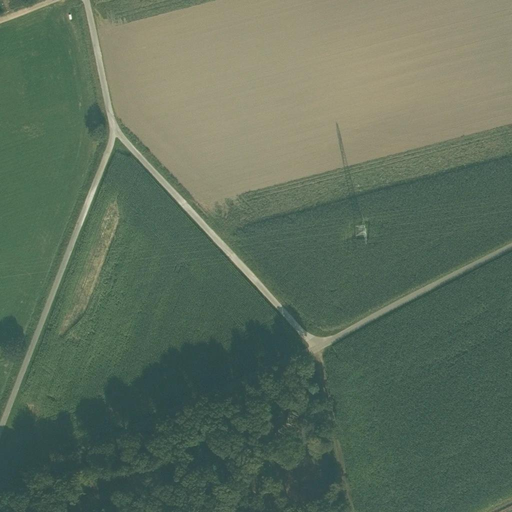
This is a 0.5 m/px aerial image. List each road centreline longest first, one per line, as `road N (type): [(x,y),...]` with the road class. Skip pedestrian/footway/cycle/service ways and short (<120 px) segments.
road 1 (unclassified): [(0,487),(313,349)]
road 2 (unclassified): [(112,130),(0,430)]
road 3 (unclassified): [(313,349),(112,130)]
road 4 (unclassified): [(313,349),(511,246)]
road 5 (track): [(313,349),(349,511)]
road 6 (unclassified): [(112,130),(84,0)]
